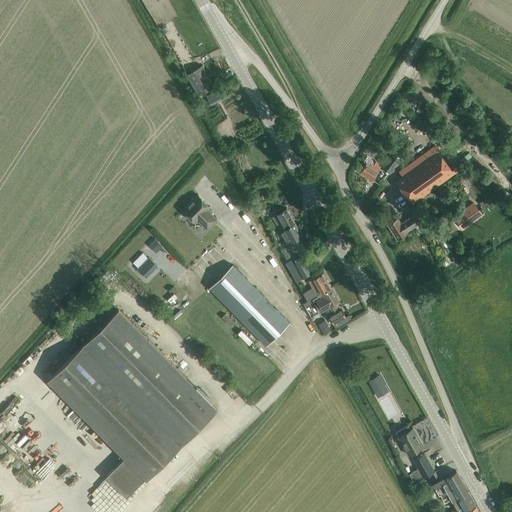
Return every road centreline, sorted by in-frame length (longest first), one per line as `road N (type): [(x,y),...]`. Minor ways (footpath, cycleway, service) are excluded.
road 1 (tertiary): [(460,460),(214,23)]
road 2 (unclassified): [(460,460),(459,440),(392,277),(335,165)]
road 3 (unknown): [(323,346),(140,493),(121,498),(93,475)]
road 4 (unclassified): [(335,165),(444,0)]
road 5 (unclassified): [(335,165),(238,40),(214,23)]
road 6 (unknown): [(93,475),(97,462),(31,374),(66,330)]
road 7 (unknown): [(323,346),(241,229)]
road 8 (track): [(236,0),(295,111)]
